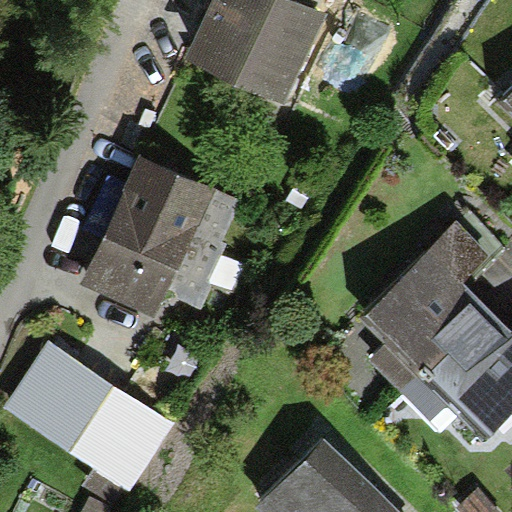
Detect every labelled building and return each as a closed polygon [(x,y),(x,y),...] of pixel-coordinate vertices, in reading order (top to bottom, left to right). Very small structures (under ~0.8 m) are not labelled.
[(316,11),(283,0),(220,0),(196,71),(284,102),(316,11)] [(511,93),(491,115),(511,134),(511,93)] [(196,204),(131,179),(84,298),(148,323),(196,204)] [(483,268),(445,233),(342,346),(469,462),(511,415),(511,331),(489,356),(442,313),(483,268)] [(162,422),(65,365),(29,427),(93,465),(78,491),(110,510),(162,422)] [(391,511),(318,444),(256,511),(257,511),(391,511)]
